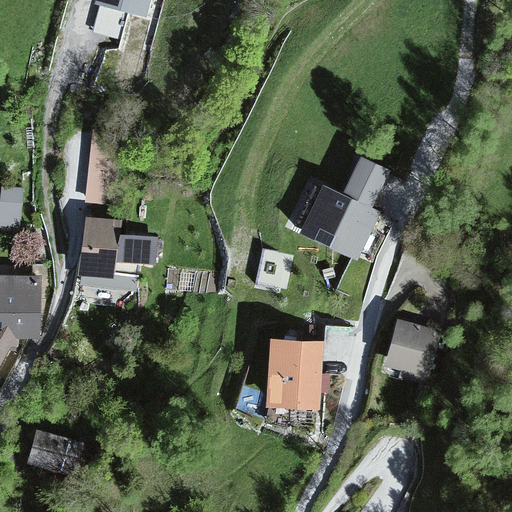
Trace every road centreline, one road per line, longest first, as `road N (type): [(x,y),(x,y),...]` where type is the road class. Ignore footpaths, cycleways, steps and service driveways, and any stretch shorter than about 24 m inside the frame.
road 1 (residential): [(301,511),(340,424),(384,261),(429,139)]
road 2 (track): [(368,0),(290,88),(256,164),(237,263)]
road 3 (track): [(429,139),(463,80),(470,0)]
